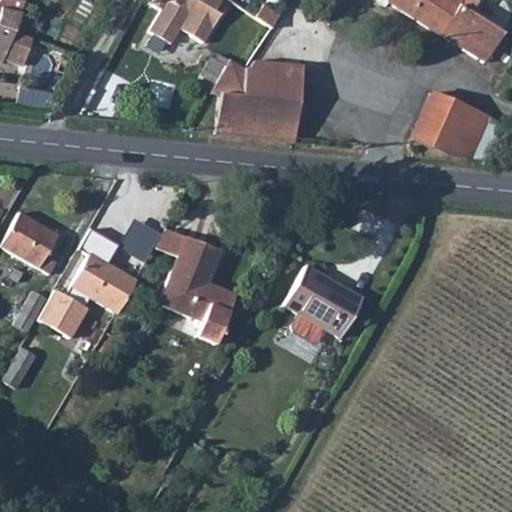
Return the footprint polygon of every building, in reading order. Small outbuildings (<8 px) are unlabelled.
[(152,0),(150,4),(181,22),(186,25),(188,34),(202,42),(219,13),(214,9),(219,0),(152,0)] [(388,0),(388,1),(456,45),(483,62),(501,33),(472,15),(460,7),(461,1),(459,0),(388,0)] [(463,0),(462,2),(460,7),(472,15),(480,4),(473,0),(463,0)] [(262,2),(254,14),(271,25),(279,13),(262,2)] [(0,60),(1,57),(12,33),(20,14),(0,7),(0,60)] [(178,27),(188,34),(186,25),(181,22),(178,27)] [(12,33),(1,57),(20,64),(31,40),(12,33)] [(230,56),(208,92),(217,93),(297,101),(300,65),(250,60),(246,65),(230,56)] [(430,91),(409,139),(451,155),(484,159),(501,122),(430,91)] [(217,93),(213,132),(293,141),(297,101),(217,93)] [(21,215),(2,247),(49,275),(56,265),(45,257),(57,238),(21,215)] [(164,235),(153,254),(173,263),(182,242),(164,235)] [(173,263),(155,308),(219,335),(234,299),(205,287),(218,257),(182,242),(173,263)] [(127,297),(136,282),(89,256),(65,298),(53,292),(36,321),(68,339),(85,309),(82,308),(87,298),(117,315),(127,297)] [(307,339),(313,337),(320,327),(339,338),(360,299),(304,267),(281,304),(292,311),(286,321),(288,328),(307,339)] [(31,292),(18,314),(33,321),(44,299),(31,292)] [(21,347),(2,379),(18,388),(35,357),(21,347)]
